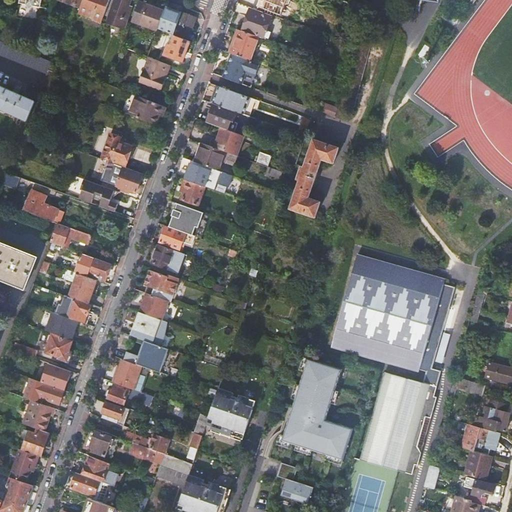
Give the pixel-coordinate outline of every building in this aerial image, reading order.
[(18,0),(18,2),(25,4),(28,9),(33,6),(40,8),(41,0),(18,0)] [(83,0),(81,7),(78,14),(101,23),(102,21),(109,0),(83,0)] [(109,0),(102,21),(124,29),(131,9),(128,8),(131,0),(109,0)] [(249,0),(247,6),(260,11),(261,7),(281,14),(285,4),(287,3),(288,0),(266,0),(266,1),(264,0),(263,0),(262,6),(259,4),(249,0)] [(157,31),(158,30),(165,11),(150,6),(139,2),(131,22),(157,31)] [(150,6),(165,11),(166,8),(152,3),(150,6)] [(174,12),(175,10),(167,7),(160,28),(174,33),(180,15),(174,12)] [(262,38),(263,39),(271,17),(253,10),(249,22),(246,21),(243,31),(259,37),(262,38)] [(183,14),(175,36),(187,41),(195,18),(183,14)] [(122,47),(131,50),(138,31),(129,27),(122,47)] [(230,53),(232,54),(251,61),(257,44),(259,37),(243,31),(238,30),(230,53)] [(187,41),(175,36),(171,46),(167,45),(163,55),(182,62),(186,52),(190,42),(187,41)] [(0,55),(47,74),(48,70),(51,62),(36,56),(0,41),(0,55)] [(232,54),(224,78),(242,84),(246,72),(256,76),(260,64),(251,61),(232,54)] [(161,89),(170,65),(149,57),(140,82),(161,89)] [(342,93),(336,117),(344,119),(347,107),(352,108),(365,64),(352,60),(342,93)] [(51,62),(48,70),(54,72),(56,69),(65,72),(67,68),(60,65),(51,62)] [(48,70),(47,74),(44,81),(52,84),(56,73),(54,72),(48,70)] [(246,72),(242,84),(252,88),(256,76),(246,72)] [(0,108),(28,121),(36,102),(18,94),(20,90),(15,88),(13,92),(0,85),(0,108)] [(214,104),(237,112),(251,117),(257,100),(219,86),(217,92),(215,91),(212,99),(214,100),(213,103),(214,104)] [(127,113),(140,118),(156,125),(160,115),(162,115),(164,110),(165,107),(163,106),(134,95),(127,113)] [(222,128),(228,130),(231,121),(234,122),(237,112),(214,104),(212,110),(208,123),(222,128)] [(299,134),(305,136),(311,120),(305,117),(299,134)] [(245,136),(228,130),(222,128),(215,148),(238,156),(245,136)] [(120,142),(121,139),(121,138),(111,134),(103,157),(126,166),(133,147),(124,144),(120,142)] [(315,217),(321,202),(309,198),(322,159),(334,163),(339,148),(314,139),(304,167),(302,166),(297,180),(300,181),(290,208),(315,217)] [(196,162),(219,170),(223,159),(235,163),(234,167),(252,173),(251,177),(262,181),(265,175),(268,177),(269,174),(280,178),(282,172),(268,167),(257,163),(238,156),(215,148),(203,143),(199,152),(196,162)] [(257,163),(268,167),(272,156),(260,152),(257,163)] [(115,164),(107,161),(103,170),(112,173),(115,164)] [(185,180),(206,187),(212,171),(191,163),(185,180)] [(126,192),(127,190),(136,193),(143,175),(123,168),(117,186),(120,187),(119,189),(126,192)] [(21,179),(7,174),(2,185),(17,191),(21,179)] [(98,206),(115,212),(118,204),(111,202),(112,198),(120,192),(84,179),(81,189),(83,190),(80,199),(92,204),(94,196),(101,199),(98,206)] [(199,206),(206,187),(185,180),(182,191),(185,192),(182,200),(199,206)] [(27,206),(25,210),(59,224),(64,212),(44,204),(47,196),(33,190),(29,201),(27,205),(27,206)] [(174,216),(170,227),(193,235),(196,236),(205,213),(177,203),(173,216),(174,216)] [(205,212),(216,216),(218,210),(207,206),(205,212)] [(59,224),(51,242),(67,248),(68,245),(64,244),(67,236),(88,244),(91,235),(59,224)] [(170,227),(166,226),(161,242),(171,246),(174,238),(184,242),(184,241),(190,243),(193,235),(170,227)] [(0,279),(25,289),(37,258),(0,243),(0,279)] [(185,254),(159,245),(153,262),(178,272),(185,254)] [(103,253),(100,260),(112,264),(113,264),(115,258),(103,253)] [(418,465),(423,447),(419,441),(427,417),(432,418),(437,397),(434,396),(442,370),(432,367),(456,286),(444,283),(445,281),(357,256),(332,344),(427,371),(423,382),(385,371),(361,458),(413,473),(415,464),(418,465)] [(100,260),(95,258),(89,277),(97,280),(98,277),(106,280),(112,264),(100,260)] [(51,263),(44,260),(41,268),(48,271),(51,263)] [(172,303),(181,279),(170,275),(169,277),(150,271),(147,280),(150,281),(148,286),(149,286),(146,293),(148,294),(169,301),(172,303)] [(89,277),(79,273),(70,296),(89,303),(93,290),(97,280),(89,277)] [(489,285),(481,283),(479,291),(487,293),(489,285)] [(44,287),(34,284),(31,291),(40,295),(44,287)] [(485,294),(478,292),(470,321),(477,322),(485,294)] [(162,320),(169,301),(148,294),(145,300),(141,312),(160,319),(162,320)] [(66,295),(59,314),(79,321),(85,323),(89,314),(92,305),(70,298),(70,296),(66,295)] [(73,340),(79,321),(58,314),(53,312),(47,330),(73,340)] [(162,320),(160,319),(141,312),(137,323),(135,329),(136,330),(134,336),(161,346),(164,337),(163,336),(167,323),(168,322),(162,320)] [(73,342),(53,335),(47,352),(59,356),(59,358),(68,361),(72,351),(70,350),(73,342)] [(465,342),(471,343),(473,337),(467,335),(465,342)] [(161,346),(134,336),(132,341),(144,345),(140,356),(128,352),(125,360),(150,369),(162,373),(170,349),(161,346)] [(470,350),(471,343),(465,342),(463,348),(470,350)] [(22,345),(19,353),(36,359),(38,351),(22,345)] [(304,371),(308,358),(302,356),(298,369),(304,371)] [(282,438),(282,440),(292,443),(296,444),(311,449),(331,455),(343,459),(353,428),(326,419),(331,402),(335,390),(342,369),(308,358),(304,371),(299,384),(295,399),(282,438)] [(125,360),(124,360),(121,368),(118,376),(116,375),(113,382),(115,383),(118,384),(142,392),(148,376),(150,369),(125,360)] [(491,373),(489,378),(511,384),(511,381),(511,368),(489,362),(486,372),(491,373)] [(50,364),(43,383),(65,391),(71,375),(64,373),(65,369),(50,364)] [(452,388),(456,389),(482,397),(485,385),(456,377),(452,388)] [(43,383),(32,379),(25,398),(33,400),(44,404),(46,399),(60,404),(62,399),(65,391),(43,383)] [(295,399),(299,384),(296,383),(291,398),(295,399)] [(125,404),(128,397),(139,401),(142,392),(118,384),(115,391),(113,390),(112,390),(112,391),(110,390),(108,391),(106,396),(107,397),(109,397),(109,398),(125,404)] [(224,395),(218,393),(210,416),(208,421),(213,423),(213,425),(212,428),(222,431),(220,435),(230,439),(232,435),(244,439),(249,422),(240,419),(242,414),(251,417),(257,401),(240,395),(239,397),(233,395),(234,393),(226,390),(224,395)] [(477,416),(474,426),(496,432),(497,429),(506,431),(510,413),(507,412),(509,404),(491,399),(488,408),(495,410),(492,421),(477,416)] [(44,404),(33,400),(24,423),(38,428),(46,431),(49,422),(52,415),(54,408),(44,404)] [(113,417),(111,421),(119,424),(125,409),(107,403),(103,413),(113,417)] [(183,417),(186,408),(177,405),(174,414),(183,417)] [(208,421),(210,416),(202,414),(195,433),(203,435),(207,423),(208,421)] [(249,422),(251,417),(242,414),(240,419),(249,422)] [(419,441),(423,447),(432,418),(427,417),(419,441)] [(474,426),(469,424),(462,448),(471,450),(489,455),(490,450),(495,451),(500,433),(496,432),(474,426)] [(187,435),(189,430),(175,426),(173,431),(179,433),(179,432),(187,435)] [(46,444),(50,433),(46,431),(38,428),(36,433),(24,429),(22,435),(25,436),(28,437),(23,450),(40,456),(42,457),(46,444)] [(104,434),(105,432),(98,430),(97,432),(97,431),(96,433),(95,433),(94,433),(92,438),(93,441),(91,448),(94,449),(93,452),(106,457),(113,437),(104,434)] [(157,451),(165,454),(170,440),(155,435),(153,439),(151,438),(150,440),(129,432),(126,440),(135,443),(157,451)] [(242,443),(244,439),(232,435),(230,439),(242,443)] [(282,440),(282,438),(279,437),(276,444),(291,449),(292,443),(282,440)] [(131,454),(153,462),(157,451),(135,443),(131,454)] [(311,449),(296,444),(294,450),(309,454),(311,449)] [(23,450),(21,449),(11,477),(27,483),(32,471),(34,464),(36,465),(37,465),(40,456),(23,450)] [(471,450),(465,475),(486,480),(493,456),(489,455),(471,450)] [(153,462),(161,465),(165,454),(157,451),(153,462)] [(188,479),(190,474),(194,464),(165,454),(161,465),(157,477),(185,487),(188,479)] [(343,459),(331,455),(329,461),(341,465),(343,459)] [(108,472),(111,464),(90,456),(84,475),(110,484),(114,486),(117,476),(108,472)] [(286,479),(281,495),(309,504),(314,487),(294,480),(298,467),(281,462),(277,476),(286,479)] [(440,468),(430,465),(424,487),(433,490),(440,468)] [(103,503),(110,484),(84,475),(77,473),(72,488),(83,492),(82,493),(91,496),(90,498),(90,499),(103,503)] [(0,511),(2,511),(24,511),(28,502),(34,485),(27,483),(11,477),(5,492),(2,500),(0,498),(0,511)] [(195,482),(188,479),(185,487),(179,507),(184,509),(183,511),(224,511),(225,510),(216,508),(218,502),(226,505),(232,489),(210,481),(210,484),(204,482),(205,479),(197,477),(195,482)] [(473,489),(471,500),(472,500),(472,502),(479,504),(480,505),(485,506),(487,497),(482,496),(483,494),(486,492),(492,494),(494,485),(467,478),(464,486),(473,489)] [(456,496),(452,511),(476,511),(479,504),(472,502),(472,500),(471,500),(456,496)] [(115,511),(117,508),(103,503),(90,499),(85,511),(115,511)] [(225,510),(226,505),(218,502),(216,508),(225,510)]
